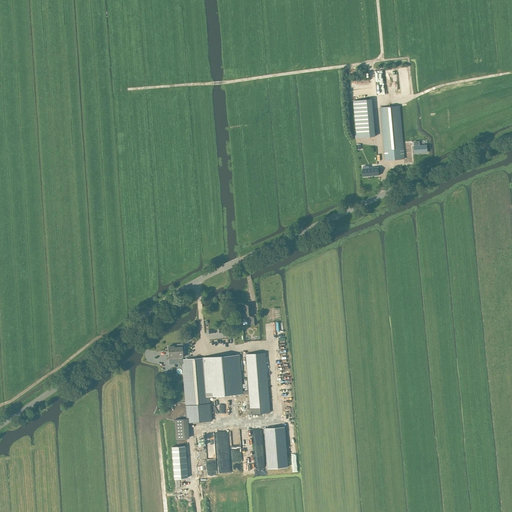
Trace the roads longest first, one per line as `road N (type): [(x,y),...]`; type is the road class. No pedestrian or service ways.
road 1 (unclassified): [(224,267),(511,135)]
road 2 (unclassified): [(0,426),(208,275)]
road 3 (track): [(129,89),(369,64)]
